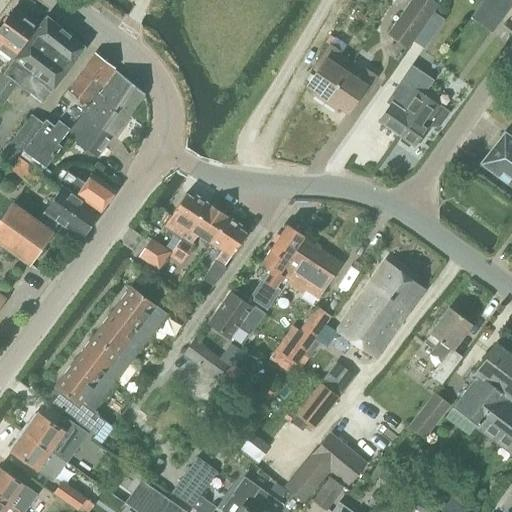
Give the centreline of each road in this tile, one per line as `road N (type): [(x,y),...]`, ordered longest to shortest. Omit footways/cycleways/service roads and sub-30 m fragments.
road 1 (tertiary): [(511,289),(372,198),(233,182),(164,151)]
road 2 (tertiary): [(0,374),(164,151)]
road 3 (tertiary): [(164,151),(171,110),(161,77),(61,0)]
road 4 (unknown): [(511,99),(417,223)]
